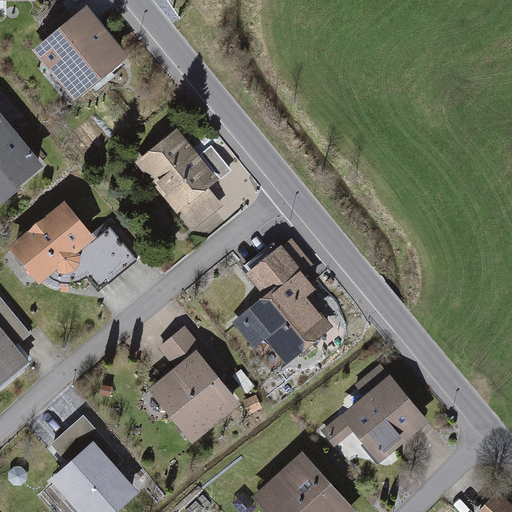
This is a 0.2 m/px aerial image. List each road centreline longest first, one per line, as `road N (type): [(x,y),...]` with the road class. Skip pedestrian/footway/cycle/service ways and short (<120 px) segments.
road 1 (residential): [(289,197),(0,429)]
road 2 (residential): [(494,442),(289,197)]
road 3 (residential): [(289,197),(121,0)]
